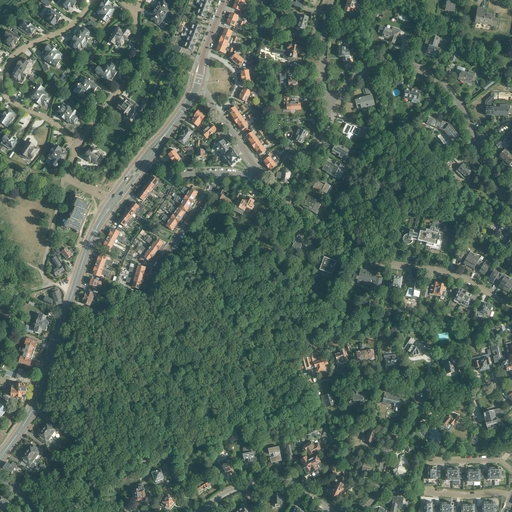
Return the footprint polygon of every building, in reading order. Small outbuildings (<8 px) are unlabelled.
[(61,0),(62,1),(60,4),(62,5),(69,10),(71,7),(73,8),(76,3),(72,0),(61,0)] [(102,17),(111,4),(106,0),(97,13),(102,17)] [(347,0),(344,11),(353,13),(355,7),(354,7),(355,5),(359,7),(360,3),(356,1),(356,0),(347,0)] [(446,0),(445,10),(454,11),(455,0),(446,0)] [(208,12),(210,6),(197,1),(196,4),(201,5),(200,9),(208,12)] [(160,5),(158,4),(157,6),(156,6),(154,9),(166,18),(170,12),(168,11),(171,8),(162,2),(160,5)] [(242,6),(235,3),(234,5),(233,6),(233,7),(233,8),(233,9),(236,10),(237,10),(240,11),(242,6)] [(114,6),(111,4),(102,17),(101,19),(106,23),(115,10),(112,8),(114,6)] [(44,19),(46,20),(54,26),(57,22),(57,23),(61,17),(50,10),(48,8),(44,14),(47,15),(44,19)] [(475,23),(483,24),(485,15),(483,14),(484,9),(477,8),(475,23)] [(160,22),(162,23),(166,18),(154,9),(152,12),(151,15),(152,16),(149,19),(158,25),(160,22)] [(194,11),(193,13),(197,15),(205,18),(208,12),(200,9),(198,13),(194,11)] [(229,18),(229,19),(236,22),(238,16),(231,13),(230,16),(229,16),(229,18)] [(296,21),(307,24),(308,17),(305,17),(305,16),(304,16),(298,14),(296,21)] [(492,16),(485,15),(483,24),(490,25),(490,27),(496,28),(496,25),(497,20),(492,19),(492,16)] [(193,26),(191,30),(199,33),(202,27),(196,25),(197,21),(193,19),(190,26),(193,26)] [(236,22),(229,19),(228,19),(227,21),(228,22),(227,24),(234,27),(236,22)] [(29,36),(31,34),(32,35),(36,29),(23,20),(18,28),(29,36)] [(306,27),(307,24),(296,21),(295,24),(295,26),(297,27),(297,28),(297,31),(303,32),(304,30),(305,31),(306,27)] [(392,30),(380,26),(378,32),(379,32),(384,33),(382,37),(388,39),(390,39),(389,42),(394,44),(397,36),(399,37),(401,31),(393,28),(392,30)] [(76,36),(87,43),(90,38),(89,37),(91,33),(84,28),(82,32),(80,30),(76,36)] [(120,30),(117,28),(109,41),(114,45),(125,30),(122,28),(120,30)] [(224,32),(223,34),(230,37),(232,32),(229,30),(228,30),(225,29),(224,30),(223,31),(224,32)] [(130,34),(125,30),(116,43),(121,46),(130,34)] [(197,39),(199,33),(191,30),(189,36),(197,39)] [(19,39),(9,31),(5,37),(7,38),(4,42),(12,48),(15,44),(19,39)] [(221,39),(220,40),(228,43),(230,37),(223,34),(222,37),(221,37),(220,39),(221,39)] [(74,43),(72,46),(79,51),(81,47),(83,49),(87,43),(76,36),(72,41),(74,43)] [(189,36),(187,42),(195,45),(197,39),(189,36)] [(437,56),(439,49),(437,48),(440,39),(432,36),(430,41),(426,40),(426,41),(424,48),(428,49),(427,53),(437,56)] [(219,43),(218,45),(226,48),(228,43),(220,40),(220,41),(219,42),(219,43)] [(192,51),(195,45),(187,42),(185,46),(183,45),(182,47),(184,48),(192,51)] [(291,44),(289,44),(288,44),(288,45),(287,45),(285,51),(297,53),(298,50),(299,51),(300,47),(295,46),(296,44),(291,43),(291,44)] [(226,48),(218,45),(217,48),(216,50),(216,51),(219,52),(220,53),(223,54),(226,48)] [(45,51),(58,60),(61,55),(49,46),(45,51)] [(345,57),(342,57),(344,64),(344,65),(349,65),(348,63),(350,63),(349,56),(350,56),(348,49),(345,50),(345,57)] [(60,62),(58,60),(45,51),(43,54),(45,56),(43,58),(56,67),(60,62)] [(294,59),(296,59),(297,58),(298,57),(297,56),(297,53),(285,51),(284,51),(283,59),(289,60),(288,61),(293,62),(294,59)] [(235,63),(240,57),(236,53),(231,60),(233,61),(233,62),(234,63),(235,63)] [(240,57),(235,63),(235,64),(237,65),(240,67),(245,61),(240,57)] [(17,67),(28,74),(31,69),(30,68),(32,64),(25,59),(23,63),(21,62),(17,67)] [(103,70),(114,77),(117,72),(116,71),(118,67),(111,63),(109,66),(107,65),(103,70)] [(14,73),(12,77),(21,83),(28,74),(17,67),(13,73),(14,73)] [(112,80),(114,77),(103,70),(99,67),(95,73),(108,81),(110,79),(112,80)] [(464,83),(467,74),(464,73),(465,70),(460,69),(461,68),(458,67),(456,72),(458,73),(456,76),(459,77),(458,79),(461,80),(460,81),(464,83)] [(467,74),(464,83),(468,84),(469,83),(471,84),(472,82),(473,82),(476,74),(469,72),(467,74)] [(293,77),(286,78),(286,83),(288,83),(289,87),(298,86),(297,80),(294,80),(293,77)] [(93,93),(97,87),(85,78),(81,84),(91,91),(93,93)] [(482,87),(483,88),(485,90),(495,82),(493,79),(482,87)] [(409,81),(405,81),(406,89),(403,100),(407,101),(408,99),(412,100),(411,102),(419,104),(420,99),(418,99),(418,98),(419,98),(419,97),(418,97),(419,92),(409,90),(409,81)] [(88,96),(91,91),(81,84),(77,89),(79,90),(77,94),(83,99),(86,95),(88,96)] [(29,98),(35,102),(42,91),(44,89),(38,85),(29,98)] [(242,93),(241,94),(248,97),(251,92),(244,88),(243,91),(242,91),(241,92),(242,93)] [(367,97),(366,97),(368,107),(374,105),(372,96),(370,88),(365,90),(367,97)] [(42,104),(45,106),(50,99),(46,97),(48,95),(42,91),(35,102),(40,106),(42,104)] [(248,97),(241,94),(240,94),(240,96),(239,99),(246,102),(248,97)] [(287,104),(287,110),(291,110),(295,110),(299,110),(299,108),(300,108),(300,105),(299,105),(299,104),(298,104),(298,102),(294,102),(294,101),(289,101),(289,96),(284,96),(284,102),(284,103),(287,103),(287,104)] [(366,97),(359,99),(355,100),(358,110),(368,107),(366,97)] [(119,106),(117,109),(123,112),(122,113),(126,116),(127,117),(130,118),(136,110),(134,109),(137,105),(131,101),(129,103),(124,100),(122,104),(121,103),(121,104),(119,106)] [(60,117),(65,120),(74,108),(68,104),(67,105),(66,106),(64,104),(62,106),(58,112),(61,115),(60,117)] [(432,107),(429,105),(422,113),(425,116),(432,107)] [(508,106),(494,106),(493,117),(508,117),(508,106)] [(232,116),(238,112),(235,107),(232,109),(231,109),(228,111),(229,112),(228,113),(229,114),(230,114),(232,116)] [(71,123),(75,126),(81,117),(78,115),(79,114),(78,113),(80,111),(74,108),(65,120),(71,124),(71,123)] [(0,121),(0,122),(7,127),(14,118),(12,116),(14,113),(8,109),(7,112),(6,112),(4,115),(3,118),(0,121)] [(193,117),(194,118),(201,122),(205,116),(198,111),(193,117)] [(235,121),(241,117),(238,112),(232,116),(233,118),(233,119),(234,121),(235,121)] [(237,124),(238,126),(245,121),(241,117),(235,121),(235,122),(236,124),(237,124)] [(201,122),(194,118),(191,122),(197,127),(201,122)] [(429,118),(426,124),(435,128),(437,121),(429,118)] [(248,126),(245,121),(238,126),(240,128),(240,129),(241,130),(242,131),(244,129),(245,129),(245,128),(248,126)] [(511,124),(509,121),(497,130),(500,134),(511,125),(511,124)] [(439,128),(439,129),(444,132),(453,142),(459,137),(458,135),(450,125),(442,122),(441,123),(441,125),(439,128)] [(202,139),(204,138),(205,139),(216,129),(217,128),(215,127),(214,126),(213,124),(212,125),(212,124),(201,134),(199,136),(202,139)] [(353,127),(346,124),(342,133),(347,136),(348,136),(350,137),(351,133),(357,136),(360,130),(354,127),(355,127),(353,126),(353,127)] [(184,132),(190,136),(191,137),(193,134),(192,134),(193,132),(187,128),(184,132)] [(296,134),(304,138),(305,136),(306,136),(307,134),(307,133),(303,130),(299,128),(297,132),(295,130),(293,133),(296,134)] [(180,136),(181,137),(187,141),(190,136),(184,132),(183,132),(180,136)] [(248,139),(249,141),(256,137),(252,132),(249,134),(248,134),(248,135),(246,137),(246,138),(247,139),(248,139)] [(302,141),(304,138),(296,134),(293,133),(290,138),(293,140),(296,142),(297,142),(301,144),(301,143),(302,144),(303,141),(302,141)] [(508,134),(494,142),(498,149),(501,148),(502,150),(505,149),(502,144),(511,139),(508,134)] [(3,140),(1,143),(11,150),(16,143),(15,141),(9,137),(9,138),(6,136),(6,137),(5,136),(2,140),(3,140)] [(187,141),(181,137),(178,141),(183,145),(186,147),(187,145),(188,146),(190,143),(187,141)] [(252,146),(253,146),(259,142),(256,137),(249,141),(251,144),(251,146),(252,146)] [(215,147),(223,156),(232,149),(224,139),(215,147)] [(27,145),(24,142),(20,148),(23,150),(20,156),(25,160),(27,158),(30,160),(37,150),(34,147),(28,143),(27,145)] [(254,149),(256,151),(262,146),(259,142),(253,146),(253,147),(254,149)] [(349,151),(336,144),(333,150),(331,153),(339,157),(344,160),(349,151)] [(47,158),(45,162),(50,165),(52,162),(61,149),(56,146),(54,148),(52,151),(51,151),(51,152),(50,154),(47,158)] [(266,151),(262,146),(256,151),(257,153),(257,154),(258,155),(259,155),(259,156),(262,154),(263,153),(266,151)] [(87,155),(85,158),(91,162),(91,161),(95,164),(95,163),(97,165),(100,160),(98,158),(100,156),(102,157),(104,154),(102,153),(97,149),(96,150),(92,147),(92,148),(91,149),(90,151),(89,151),(86,154),(87,155)] [(232,149),(223,156),(232,167),(241,159),(233,150),(234,150),(233,148),(232,149)] [(49,166),(55,170),(65,155),(63,153),(64,151),(61,150),(61,149),(52,162),(49,166)] [(502,160),(504,161),(510,154),(511,154),(505,149),(499,156),(499,157),(499,158),(502,160)] [(168,155),(171,159),(178,155),(174,150),(168,155)] [(178,155),(171,159),(175,164),(183,158),(180,153),(178,155)] [(267,166),(273,161),(270,157),(267,159),(266,159),(263,161),(265,164),(266,166),(267,166)] [(273,161),(267,166),(267,167),(268,168),(269,169),(270,171),(273,169),(274,168),(277,166),(273,161)] [(336,167),(327,161),(322,170),(335,176),(339,168),(344,171),(347,167),(339,162),(336,167)] [(466,167),(463,164),(458,170),(466,178),(471,172),(469,169),(469,168),(466,166),(466,167)] [(285,169),(282,169),(282,173),(281,173),(280,174),(279,178),(280,179),(282,179),(281,181),(284,181),(283,182),(286,182),(288,182),(289,174),(290,174),(291,170),(289,170),(289,169),(285,169)] [(148,182),(158,189),(159,187),(156,184),(158,181),(152,177),(148,182)] [(321,184),(316,181),(313,188),(321,193),(322,192),(326,194),(330,186),(325,184),(324,186),(320,185),(321,184)] [(148,182),(144,187),(151,191),(153,189),(156,191),(158,189),(148,182)] [(144,187),(141,192),(150,199),(152,197),(149,194),(151,191),(144,187)] [(181,188),(183,189),(195,198),(199,193),(191,188),(189,191),(184,187),(184,188),(182,187),(181,188)] [(185,197),(192,202),(195,198),(183,189),(181,192),(187,195),(185,197)] [(220,194),(218,198),(223,201),(223,200),(227,202),(225,205),(230,207),(231,204),(232,204),(233,201),(225,197),(225,196),(223,195),(225,192),(220,189),(218,194),(220,194)] [(150,199),(141,192),(137,197),(143,201),(146,198),(151,203),(153,201),(150,199)] [(172,195),(189,207),(192,202),(185,197),(183,200),(173,193),(172,195)] [(80,233),(93,205),(84,201),(86,198),(82,196),(77,194),(73,202),(74,203),(72,206),(73,207),(67,220),(66,219),(66,220),(63,227),(65,228),(70,230),(70,229),(80,233)] [(189,207),(172,195),(171,196),(175,198),(174,200),(181,204),(179,207),(186,211),(189,207)] [(235,207),(233,211),(242,216),(246,208),(252,210),(252,209),(253,209),(253,208),(254,206),(252,205),(254,201),(247,197),(244,201),(240,199),(237,205),(236,204),(234,207),(235,207)] [(310,213),(311,212),(316,214),(321,204),(315,201),(316,201),(315,200),(315,201),(308,197),(303,206),(305,207),(305,208),(308,210),(307,211),(309,212),(310,213)] [(133,202),(129,207),(139,214),(145,207),(140,203),(138,206),(133,202)] [(168,207),(182,217),(186,213),(179,207),(177,210),(172,206),(171,207),(169,205),(168,207)] [(125,212),(132,217),(134,214),(140,219),(141,217),(139,214),(129,207),(125,212)] [(172,216),(179,222),(182,217),(168,207),(166,209),(173,214),(172,216)] [(132,217),(125,212),(122,217),(131,224),(133,222),(130,220),(132,217)] [(163,214),(162,216),(176,226),(179,222),(172,216),(170,219),(163,214)] [(176,226),(162,216),(160,218),(167,223),(165,225),(172,231),(176,226)] [(131,224),(122,217),(118,222),(124,227),(127,224),(132,228),(134,226),(131,224)] [(510,229),(509,229),(508,229),(502,225),(500,224),(498,227),(500,228),(499,228),(500,229),(497,233),(503,237),(504,235),(507,237),(504,242),(505,243),(504,245),(507,247),(511,241),(509,239),(511,235),(510,234),(511,231),(511,230),(510,230),(510,229)] [(409,245),(412,243),(412,242),(413,241),(412,241),(413,239),(418,240),(427,243),(426,245),(433,246),(434,244),(437,245),(438,241),(439,241),(440,237),(439,237),(439,234),(437,233),(438,231),(434,230),(435,227),(431,226),(430,230),(426,229),(426,232),(420,231),(420,234),(413,233),(414,231),(410,230),(409,235),(407,235),(404,237),(403,241),(405,244),(409,245)] [(110,234),(126,242),(127,241),(118,235),(119,232),(112,229),(110,234)] [(304,236),(300,233),(292,243),(293,244),(293,245),(292,246),(298,251),(300,249),(306,253),(305,254),(308,257),(315,248),(310,244),(309,245),(301,239),(304,236)] [(107,239),(114,242),(116,239),(126,245),(127,243),(126,243),(126,242),(110,234),(107,239)] [(145,238),(160,248),(163,244),(156,239),(154,241),(147,236),(145,238)] [(114,242),(107,239),(105,243),(121,252),(122,250),(113,245),(114,242)] [(150,248),(156,252),(160,248),(148,240),(147,239),(146,241),(152,245),(150,248)] [(121,252),(105,243),(102,248),(109,252),(111,249),(120,254),(121,252)] [(142,246),(141,248),(153,257),(156,252),(150,248),(148,250),(142,246)] [(61,247),(56,250),(59,255),(62,253),(64,255),(63,255),(64,256),(67,259),(72,255),(71,254),(74,253),(71,249),(69,251),(67,248),(64,250),(61,247)] [(153,257),(141,248),(138,247),(136,250),(138,251),(139,250),(145,254),(143,256),(150,261),(153,257)] [(463,263),(469,266),(475,255),(467,250),(463,257),(466,258),(463,263)] [(111,264),(114,265),(116,265),(117,263),(106,259),(107,256),(100,254),(98,259),(111,264)] [(483,259),(475,255),(469,266),(474,269),(476,264),(479,266),(483,259)] [(56,258),(52,260),(57,267),(57,266),(58,268),(53,271),(56,276),(64,271),(60,265),(60,264),(56,258)] [(336,262),(324,258),(320,270),(332,274),(336,262)] [(483,259),(479,266),(482,267),(479,272),(484,275),(491,264),(483,259)] [(96,264),(94,269),(112,275),(112,273),(102,270),(104,267),(96,264)] [(135,276),(143,279),(144,273),(129,269),(126,268),(126,271),(136,273),(135,276)] [(112,275),(94,269),(92,274),(100,277),(101,274),(111,278),(112,275)] [(346,271),(341,269),(337,276),(342,278),(346,271)] [(496,279),(498,281),(502,274),(494,269),(488,281),(493,284),(496,279)] [(355,270),(353,278),(369,282),(370,279),(374,280),(372,286),(374,286),(373,291),(376,291),(379,292),(383,278),(376,277),(371,276),(372,272),(361,270),(360,271),(355,270)] [(510,278),(502,274),(498,281),(501,282),(498,287),(503,290),(510,278)] [(398,294),(399,294),(399,296),(403,297),(404,288),(400,287),(402,278),(391,276),(390,287),(387,287),(387,290),(393,291),(394,288),(399,288),(398,294)] [(420,293),(420,291),(422,285),(422,283),(422,284),(424,279),(417,277),(416,281),(416,283),(415,283),(415,290),(414,289),(409,288),(405,297),(411,298),(411,299),(417,300),(417,298),(419,298),(420,293)] [(511,279),(510,278),(503,290),(508,293),(511,288),(511,279)] [(91,279),(89,285),(97,288),(97,287),(102,289),(102,287),(104,288),(106,284),(91,279)] [(141,284),(126,280),(125,280),(125,282),(133,284),(132,287),(140,289),(141,284)] [(433,295),(437,296),(439,284),(437,284),(436,283),(435,282),(434,283),(434,284),(435,285),(432,285),(430,292),(428,292),(429,287),(425,286),(423,296),(424,296),(423,297),(426,298),(426,297),(427,294),(432,295),(433,295)] [(439,284),(437,296),(441,297),(440,299),(443,299),(446,289),(445,288),(445,286),(444,285),(443,285),(443,284),(440,283),(440,284),(439,284)] [(62,300),(59,292),(58,292),(57,289),(52,291),(53,293),(52,293),(55,303),(56,302),(57,305),(62,303),(61,300),(62,300)] [(454,301),(460,305),(466,293),(463,291),(462,290),(461,290),(460,290),(457,294),(452,292),(451,298),(455,300),(454,301)] [(84,297),(92,300),(95,293),(86,291),(84,297)] [(469,295),(466,293),(460,305),(466,308),(467,307),(470,309),(470,310),(473,311),(476,306),(475,306),(476,304),(471,300),(473,297),(472,296),(471,295),(469,295)] [(39,302),(44,304),(47,296),(42,294),(39,302)] [(92,300),(84,297),(82,303),(90,306),(91,304),(93,305),(95,301),(92,300)] [(475,313),(473,316),(478,316),(482,317),(483,314),(490,317),(492,311),(490,310),(491,310),(492,308),(491,307),(491,306),(483,303),(480,311),(476,309),(474,313),(475,313)] [(37,323),(47,326),(48,326),(49,323),(48,322),(48,321),(46,320),(47,317),(45,317),(46,316),(42,314),(41,315),(40,318),(39,318),(37,323)] [(47,326),(37,323),(35,328),(36,328),(36,329),(35,329),(35,328),(26,325),(24,331),(33,334),(34,330),(35,330),(35,332),(36,332),(35,333),(40,334),(40,333),(41,334),(42,330),(45,331),(46,331),(47,328),(47,326)] [(20,348),(20,351),(23,352),(20,362),(30,366),(37,342),(36,342),(36,340),(29,337),(28,340),(27,339),(24,350),(20,348)] [(411,338),(403,349),(408,352),(410,353),(409,354),(410,355),(410,356),(411,357),(412,357),(412,356),(413,357),(414,356),(421,354),(421,355),(422,354),(423,353),(424,351),(415,346),(415,347),(413,346),(413,345),(416,341),(411,338)] [(502,357),(502,356),(499,344),(491,346),(492,352),(496,351),(497,356),(495,356),(495,357),(493,357),(494,363),(498,362),(498,363),(501,363),(500,358),(502,357)] [(335,354),(337,361),(340,360),(340,361),(341,361),(343,361),(344,364),(348,362),(344,349),(340,350),(341,353),(335,354)] [(361,360),(365,360),(364,351),(360,352),(360,350),(356,351),(356,352),(357,362),(361,361),(361,360)] [(372,350),(364,351),(365,360),(369,359),(370,360),(374,360),(372,350)] [(481,356),(482,361),(484,370),(488,369),(491,369),(490,365),(491,365),(490,359),(489,359),(489,356),(491,356),(490,350),(487,350),(488,355),(481,356)] [(316,369),(316,368),(317,368),(318,372),(324,370),(323,366),(324,366),(322,357),(318,359),(319,360),(314,362),(314,361),(313,356),(309,357),(312,367),(315,366),(315,367),(315,368),(315,369),(316,369)] [(446,374),(454,373),(454,372),(458,372),(457,367),(453,368),(452,361),(455,360),(454,356),(451,356),(451,357),(442,359),(443,364),(444,364),(446,364),(446,368),(445,369),(445,371),(446,372),(447,372),(447,373),(446,374)] [(480,371),(484,370),(482,361),(481,356),(472,359),(473,363),(475,363),(476,369),(477,368),(478,371),(480,371)] [(397,357),(385,358),(386,368),(385,368),(386,372),(385,372),(392,372),(392,370),(394,370),(394,371),(398,371),(397,362),(397,357)] [(511,370),(509,360),(503,362),(505,369),(506,369),(507,371),(511,370)] [(26,397),(26,396),(27,385),(10,384),(10,389),(12,389),(12,397),(15,397),(16,397),(18,399),(20,399),(22,397),(26,397)] [(511,390),(511,389),(506,393),(505,392),(503,394),(507,399),(507,398),(511,403),(511,405),(511,390)] [(360,391),(353,391),(353,399),(356,399),(356,400),(360,400),(360,405),(366,405),(366,400),(367,400),(367,392),(362,393),(360,393),(360,391)] [(324,397),(321,398),(324,407),(327,406),(327,407),(335,405),(331,394),(324,396),(324,397)] [(390,395),(385,394),(383,402),(383,403),(394,406),(395,406),(394,410),(398,411),(399,407),(400,407),(402,399),(397,397),(397,398),(393,397),(390,396),(390,395)] [(502,413),(504,413),(502,408),(493,411),(484,414),(485,421),(487,426),(488,429),(493,428),(492,425),(497,424),(496,419),(497,418),(498,421),(503,418),(502,417),(503,417),(502,413)] [(441,423),(441,424),(446,428),(445,429),(448,432),(453,426),(454,427),(455,426),(457,424),(457,423),(456,422),(459,418),(459,417),(459,415),(458,415),(457,415),(456,415),(455,416),(453,415),(451,417),(449,415),(444,421),(443,421),(442,421),(441,421),(441,422),(441,423)] [(42,429),(52,436),(55,432),(56,433),(57,433),(58,432),(59,431),(59,430),(58,429),(57,428),(59,426),(51,421),(50,423),(48,425),(47,425),(46,427),(45,427),(44,427),(42,429)] [(439,444),(440,443),(440,436),(441,435),(441,434),(440,433),(438,433),(438,432),(436,429),(436,428),(434,426),(433,426),(433,427),(431,425),(430,425),(426,429),(429,431),(428,431),(428,432),(430,434),(432,434),(433,435),(432,436),(431,436),(430,437),(430,438),(431,438),(431,443),(432,444),(432,445),(434,445),(434,444),(436,444),(437,445),(439,444)] [(52,436),(42,429),(40,432),(40,433),(41,433),(39,435),(40,436),(38,439),(46,444),(52,436)] [(377,433),(370,430),(368,433),(367,433),(365,437),(367,437),(366,441),(368,442),(367,444),(371,445),(371,443),(372,443),(373,440),(378,442),(379,439),(375,437),(377,433)] [(322,448),(319,443),(314,446),(311,441),(304,445),(309,455),(322,448)] [(412,449),(407,442),(403,445),(408,452),(412,449)] [(26,452),(35,459),(41,451),(33,445),(31,448),(30,447),(29,449),(28,449),(26,452)] [(243,451),(244,451),(244,453),(245,453),(245,454),(242,454),(244,460),(248,459),(248,462),(244,463),(245,469),(256,466),(255,461),(256,461),(257,461),(257,460),(257,459),(257,458),(257,457),(256,457),(255,457),(254,457),(253,452),(251,452),(251,450),(251,449),(252,449),(251,448),(251,447),(250,447),(249,446),(248,446),(247,446),(246,446),(245,446),(244,447),(243,448),(243,449),(243,450),(243,451)] [(282,461),(279,446),(268,449),(269,454),(273,453),(274,457),(270,458),(271,463),(282,461)] [(35,459),(26,452),(24,455),(24,456),(23,458),(23,459),(22,461),(30,467),(31,468),(33,467),(34,466),(34,464),(33,463),(35,459)] [(320,470),(323,468),(323,467),(316,456),(308,460),(306,457),(301,460),(301,461),(302,463),(303,463),(304,465),(303,466),(308,475),(319,469),(319,470),(320,470)] [(227,464),(219,467),(221,470),(217,472),(219,478),(227,474),(228,476),(229,477),(233,475),(233,474),(232,472),(234,471),(233,469),(234,469),(230,459),(225,461),(227,464)] [(3,469),(11,474),(15,468),(7,463),(3,469)] [(372,465),(364,463),(362,471),(366,471),(365,474),(369,476),(370,473),(372,465)] [(399,463),(391,467),(392,468),(390,469),(391,472),(393,471),(397,478),(399,477),(398,475),(404,472),(405,471),(403,468),(402,469),(399,463)] [(330,469),(334,473),(339,470),(336,465),(330,469)] [(437,471),(437,468),(429,468),(429,483),(437,483),(437,477),(441,477),(441,471),(437,471)] [(494,483),(494,468),(487,468),(487,472),(484,472),(484,479),(487,479),(487,483),(494,483)] [(504,472),(501,472),(501,471),(501,468),(494,468),(494,483),(501,482),(501,476),(504,476),(504,472)] [(155,469),(152,470),(153,473),(152,473),(155,482),(156,481),(157,485),(160,483),(161,486),(166,485),(166,484),(165,484),(164,482),(162,475),(163,474),(161,470),(156,471),(155,469)] [(452,485),(452,469),(445,469),(445,471),(441,471),(442,478),(445,478),(445,485),(452,485)] [(463,479),(463,473),(459,473),(459,469),(452,469),(452,485),(459,484),(459,479),(463,479)] [(480,479),(484,479),(484,472),(480,472),(480,470),(473,471),(473,483),(480,482),(480,479)] [(463,473),(463,479),(466,479),(466,483),(473,483),(473,471),(466,471),(466,472),(463,473)] [(212,483),(208,477),(204,479),(205,480),(195,486),(199,493),(209,487),(208,485),(212,483)] [(341,500),(346,490),(342,488),(344,485),(337,482),(333,490),(330,489),(328,493),(331,495),(338,498),(341,500)] [(135,491),(132,491),(133,495),(135,495),(136,501),(141,501),(141,502),(145,502),(147,501),(147,500),(147,499),(146,499),(145,499),(145,494),(144,494),(143,484),(139,485),(135,486),(136,490),(135,490),(135,491)] [(287,500),(287,495),(281,495),(281,494),(273,494),(273,505),(275,505),(275,507),(279,507),(279,505),(281,505),(281,498),(284,498),(284,500),(287,500)] [(161,504),(161,505),(164,508),(165,507),(167,506),(170,508),(176,500),(169,495),(161,504)] [(403,498),(394,497),(391,511),(396,511),(397,508),(401,509),(403,498)] [(2,498),(0,501),(0,506),(3,509),(8,502),(2,498)] [(252,504),(257,509),(260,505),(254,500),(252,504)] [(432,511),(433,511),(436,511),(436,504),(433,504),(432,501),(424,501),(424,511),(432,511)] [(482,505),(478,505),(478,511),(482,511),(481,511),(488,511),(489,501),(481,501),(482,505)] [(488,511),(495,511),(496,509),(498,509),(498,505),(496,505),(495,501),(489,501),(488,511)] [(446,511),(447,502),(440,502),(440,504),(436,504),(436,511),(440,510),(439,511),(446,511)] [(457,511),(457,505),(454,506),(454,502),(447,502),(446,511),(457,511)] [(457,505),(457,511),(467,511),(468,503),(461,504),(461,505),(457,505)] [(468,503),(467,511),(478,511),(478,505),(475,505),(475,503),(468,503)]
